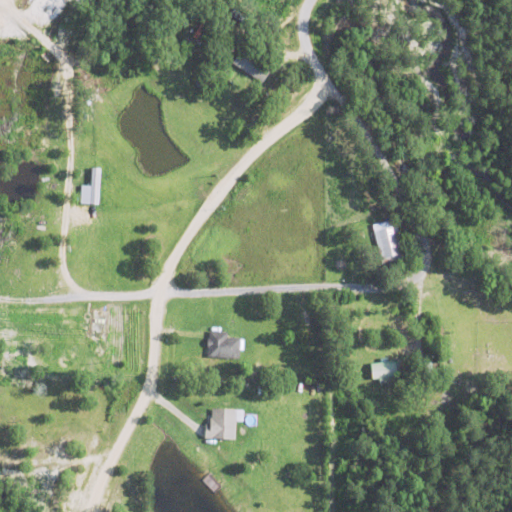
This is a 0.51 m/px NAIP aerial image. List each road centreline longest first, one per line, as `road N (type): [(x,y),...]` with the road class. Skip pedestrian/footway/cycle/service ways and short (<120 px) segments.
road 1 (residential): [(0,295),(382,286),(423,272),(429,254),(419,218),(304,36),(314,0)]
road 2 (residential): [(325,73),(313,97),(265,138),(171,259),(158,292),(146,390),(90,511)]
